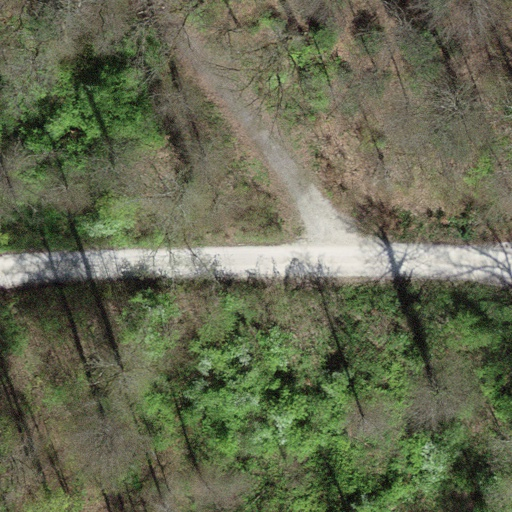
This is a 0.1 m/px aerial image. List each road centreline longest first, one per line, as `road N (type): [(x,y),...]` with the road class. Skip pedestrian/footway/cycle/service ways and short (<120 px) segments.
road 1 (track): [(0,277),(34,268),(351,266),(511,280)]
road 2 (track): [(351,266),(300,182),(134,0)]
